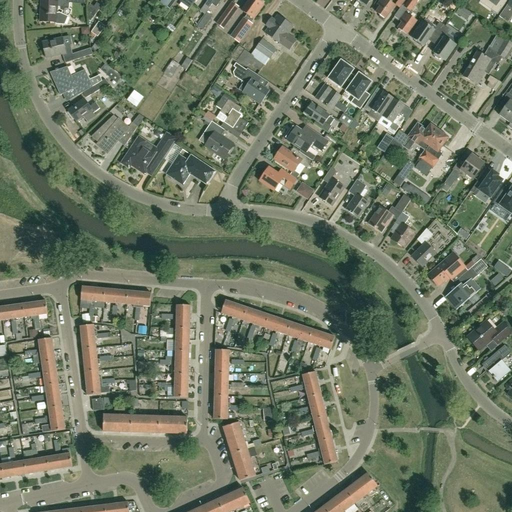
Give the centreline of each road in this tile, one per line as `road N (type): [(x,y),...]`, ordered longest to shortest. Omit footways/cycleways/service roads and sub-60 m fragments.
road 1 (residential): [(226,210),(137,194),(67,146),(27,73),(21,0)]
road 2 (residential): [(443,334),(411,285),(351,237),(266,210),(226,210)]
road 3 (residential): [(226,210),(237,179),(338,28)]
road 4 (residential): [(511,152),(338,28)]
road 5 (residential): [(207,284),(247,286),(318,310),(372,365)]
road 6 (residential): [(60,283),(82,438)]
road 7 (residential): [(204,440),(207,284)]
road 8 (residential): [(207,284),(88,274),(60,283)]
road 9 (residential): [(372,365),(371,431),(339,478)]
road 10 (residential): [(204,440),(82,438)]
